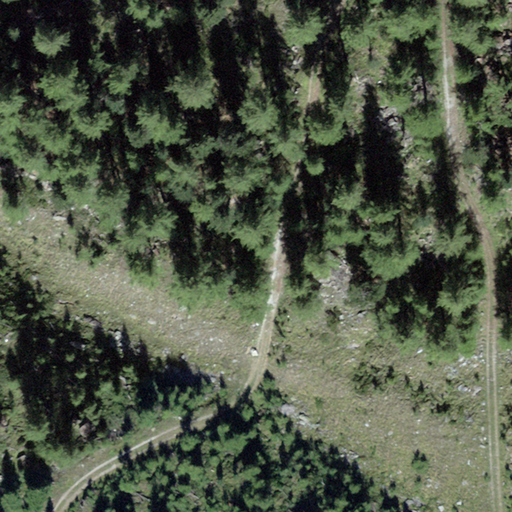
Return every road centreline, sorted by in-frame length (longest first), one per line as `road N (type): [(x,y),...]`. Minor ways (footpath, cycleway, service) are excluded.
road 1 (track): [(44,511),(65,466),(229,388),(262,306),(322,0)]
road 2 (track): [(435,0),(496,511)]
